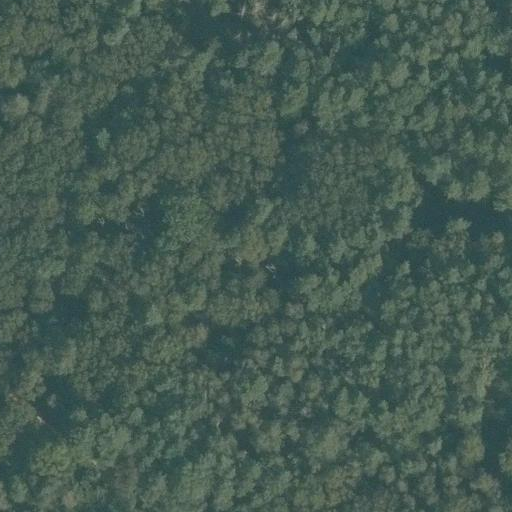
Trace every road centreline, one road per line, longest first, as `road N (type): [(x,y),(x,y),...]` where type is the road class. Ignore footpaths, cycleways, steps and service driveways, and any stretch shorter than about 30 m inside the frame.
road 1 (track): [(0,59),(511,185)]
road 2 (track): [(154,511),(0,391)]
